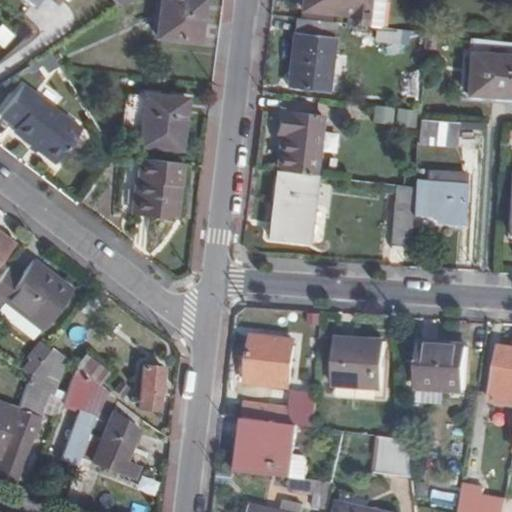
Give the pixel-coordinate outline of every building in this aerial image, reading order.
[(198,40),(201,0),(162,0),(158,36),(198,40)] [(347,14),(346,23),(379,26),(381,0),(304,0),(303,9),(347,14)] [(335,21),(296,17),(289,85),(327,89),(335,21)] [(1,24),(0,25),(0,45),(5,49),(16,35),(1,24)] [(377,29),(376,42),(413,45),(414,33),(377,29)] [(511,41),(471,37),(466,92),(511,95),(511,41)] [(404,72),(403,98),(419,98),(420,73),(404,72)] [(46,149),(58,159),(81,129),(24,86),(1,115),(15,126),(12,130),(43,153),(46,149)] [(185,98),(145,94),(140,144),(180,148),(185,98)] [(419,119),(418,117),(420,110),(396,107),(395,122),(418,125),(419,119)] [(282,135),(278,171),(314,175),(321,116),(281,111),(278,135),(282,135)] [(446,120),(419,119),(418,125),(418,131),(446,133),(446,120)] [(55,163),(58,159),(46,149),(43,153),(55,163)] [(182,185),(185,162),(140,157),(133,213),(174,218),(177,185),(182,185)] [(314,175),(278,171),(270,237),(306,240),(314,175)] [(413,187),(410,213),(436,215),(435,221),(462,222),(465,173),(431,171),(431,182),(413,181),(413,187)] [(179,218),(182,185),(177,185),(174,218),(179,218)] [(394,245),(408,246),(410,213),(413,187),(399,185),(394,245)] [(32,261),(27,265),(52,283),(55,279),(32,261)] [(20,276),(8,266),(0,276),(0,301),(7,293),(46,322),(70,291),(55,279),(52,283),(27,265),(20,276)] [(254,336),(249,380),(289,384),(294,340),(276,338),(276,331),(269,331),(269,337),(254,336)] [(420,335),(421,342),(468,344),(468,337),(420,335)] [(383,389),(387,340),(336,337),(333,386),(383,389)] [(468,344),(421,342),(418,389),(466,391),(468,344)] [(511,403),(511,347),(500,346),(490,399),(511,403)] [(64,358),(50,347),(29,372),(18,408),(0,453),(0,478),(14,483),(41,410),(32,407),(40,385),(53,390),(64,358)] [(64,457),(77,462),(80,453),(104,389),(75,366),(61,403),(81,411),(64,457)] [(143,367),(140,405),(156,406),(160,368),(143,367)] [(123,461),(139,416),(104,389),(80,453),(131,474),(134,465),(123,461)] [(314,427),(316,393),(291,391),(290,405),(288,423),(295,425),(314,427)] [(288,423),(290,405),(246,400),(244,417),(248,418),(288,423)] [(0,453),(18,408),(0,401),(0,453)] [(248,418),(244,417),(238,472),(241,472),(248,418)] [(489,419),(473,417),(468,442),(485,444),(489,419)] [(288,423),(248,418),(241,472),(287,477),(288,477),(295,425),(288,423)] [(412,476),(410,440),(380,436),(376,471),(412,476)] [(309,508),(323,511),(330,482),(289,477),(288,477),(286,492),(311,495),(309,508)] [(504,511),(509,493),(464,483),(457,511),(504,511)]
